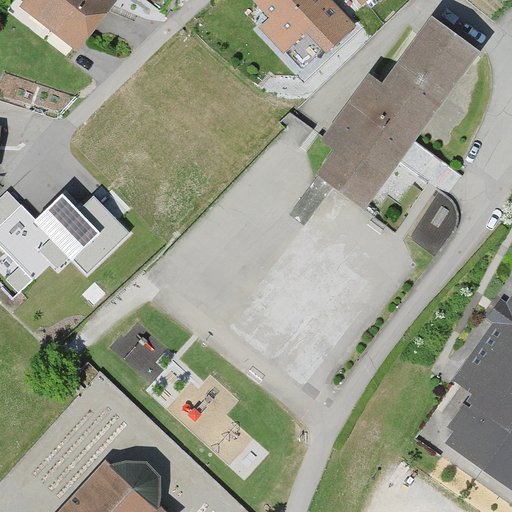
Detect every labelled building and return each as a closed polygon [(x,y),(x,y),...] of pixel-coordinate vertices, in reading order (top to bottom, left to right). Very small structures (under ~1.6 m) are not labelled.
[(114,3),(110,0),(22,0),(18,6),(76,52),(114,3)] [(352,29),(322,0),(261,0),(257,5),(273,21),(264,29),(302,67),(321,49),(326,54),(352,29)] [(470,53),(420,18),(374,85),(361,76),(313,143),(326,152),(309,177),(358,211),(470,53)] [(98,232),(60,195),(29,226),(66,263),(98,232)] [(332,196),(312,218),(329,234),(349,212),(332,196)] [(511,289),(448,382),(467,396),(444,429),(451,434),(443,446),(511,493),(511,289)] [(136,465),(101,467),(60,511),(153,511),(154,511),(150,478),(136,465)] [(426,465),(385,465),(384,500),(425,501),(426,465)]
